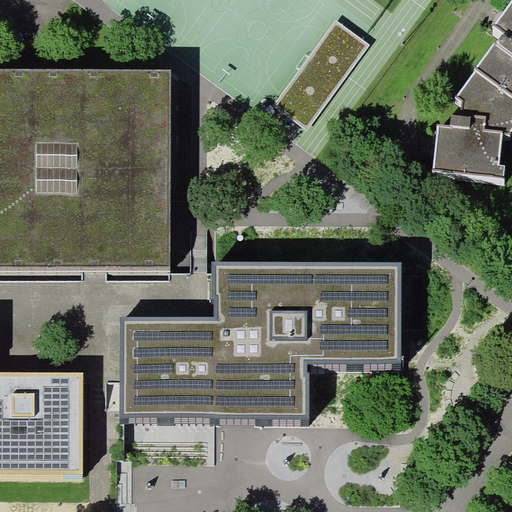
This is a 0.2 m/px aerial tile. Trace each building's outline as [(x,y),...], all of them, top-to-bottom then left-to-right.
[(511,0),(499,17),(493,25),(503,32),(496,43),(494,41),(475,69),(477,70),(456,97),(461,102),(460,115),(451,114),(450,125),(437,124),(435,148),(432,171),(504,179),(505,165),(500,165),(503,133),(510,135),(511,132),(511,0)] [(370,45),(336,20),(273,105),(307,130),(370,45)] [(170,71),(0,70),(0,272),(170,273),(170,71)] [(401,262),(213,262),(213,316),(120,316),(120,418),(309,418),(309,363),(401,364),(401,262)] [(0,473),(83,474),(84,372),(0,371),(0,473)]
